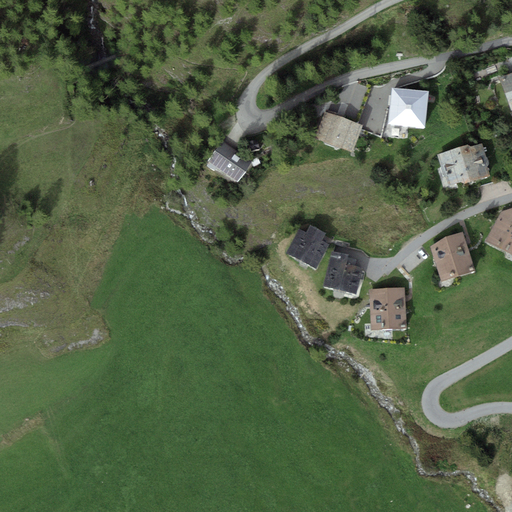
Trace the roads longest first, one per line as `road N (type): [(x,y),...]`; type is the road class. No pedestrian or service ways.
road 1 (residential): [(393,0),(267,73),(249,99),(245,116),(253,124),(335,80),(511,42)]
road 2 (residential): [(511,342),(447,377),(431,396),(448,419),(511,407)]
road 3 (residential): [(511,197),(427,234),(395,261),(362,263)]
